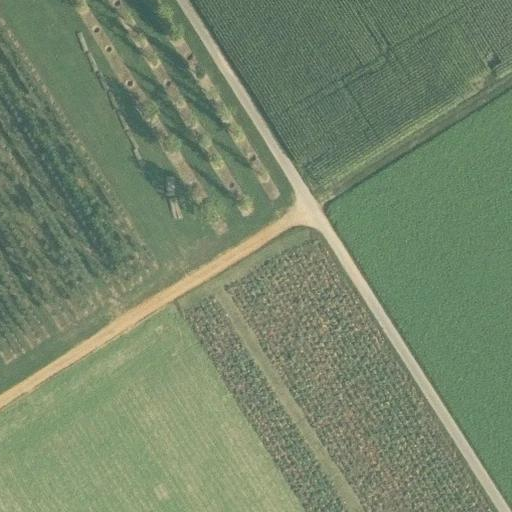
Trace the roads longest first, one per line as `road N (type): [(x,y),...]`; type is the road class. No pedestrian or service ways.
road 1 (track): [(0,404),(312,207)]
road 2 (track): [(312,207),(504,511)]
road 3 (track): [(182,0),(312,207)]
road 4 (track): [(312,207),(511,83)]
